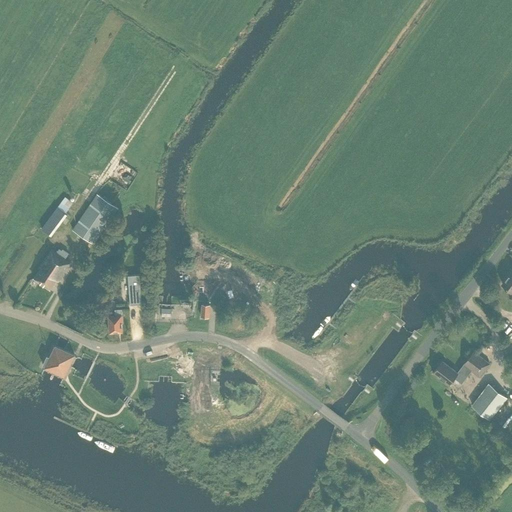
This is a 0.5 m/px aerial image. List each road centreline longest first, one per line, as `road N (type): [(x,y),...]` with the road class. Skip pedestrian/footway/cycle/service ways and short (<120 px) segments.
road 1 (unclassified): [(134,345),(189,336),(225,341),(360,438)]
road 2 (unclassified): [(360,438),(511,235)]
road 3 (unclassified): [(134,345),(105,348),(0,309)]
